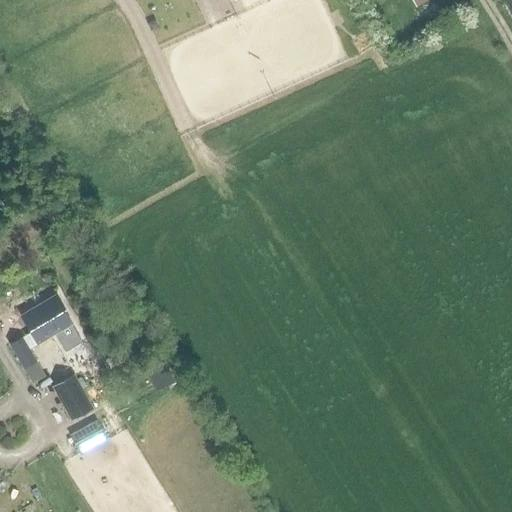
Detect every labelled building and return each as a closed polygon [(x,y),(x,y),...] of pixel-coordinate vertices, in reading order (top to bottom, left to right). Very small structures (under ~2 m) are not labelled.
[(0,224),(12,217),(0,199),(0,224)] [(36,344),(71,323),(55,295),(20,316),(36,344)] [(32,384),(45,376),(22,336),(8,344),(32,384)] [(175,381),(163,359),(143,371),(155,392),(175,381)] [(51,387),(70,420),(93,408),(74,374),(51,387)] [(96,420),(69,435),(79,453),(106,438),(96,420)]
